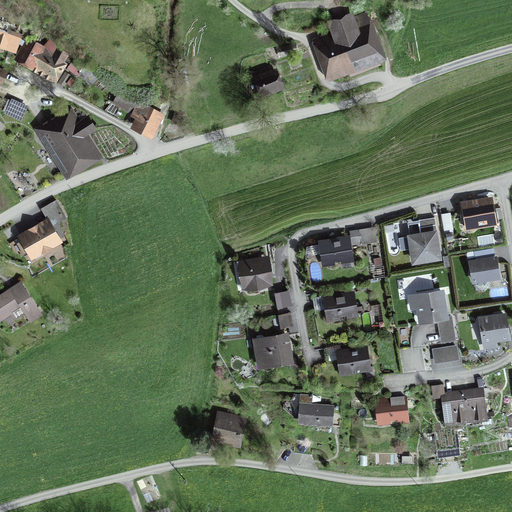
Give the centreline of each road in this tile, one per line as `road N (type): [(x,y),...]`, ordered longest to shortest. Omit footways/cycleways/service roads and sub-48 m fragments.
road 1 (unclassified): [(0,223),(147,157),(511,54)]
road 2 (unclassified): [(511,466),(379,481),(186,462),(0,509)]
road 3 (residential): [(311,360),(293,264),(305,237),(504,182)]
road 4 (residential): [(388,384),(476,374),(511,357)]
